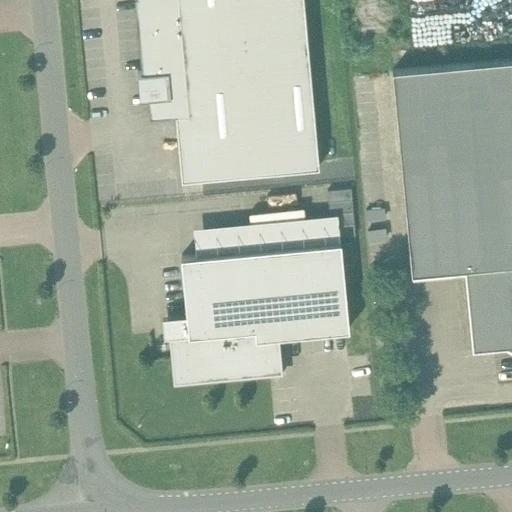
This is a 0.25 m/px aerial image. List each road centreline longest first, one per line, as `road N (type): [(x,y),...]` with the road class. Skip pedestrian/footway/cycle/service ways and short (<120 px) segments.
road 1 (unclassified): [(45,0),(94,511)]
road 2 (unclassified): [(511,475),(112,511)]
